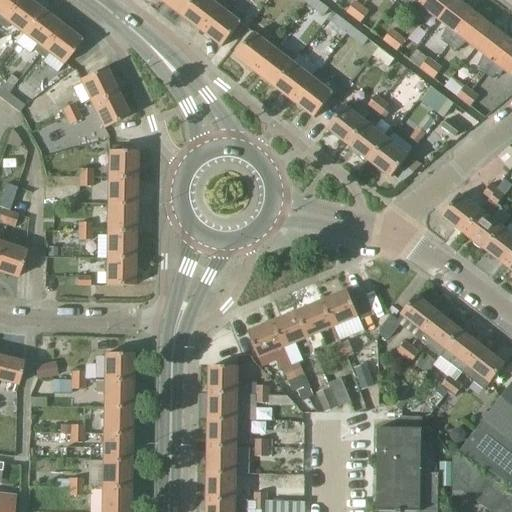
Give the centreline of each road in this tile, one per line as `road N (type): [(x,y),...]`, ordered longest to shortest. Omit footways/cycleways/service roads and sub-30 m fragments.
road 1 (secondary): [(168,511),(176,325)]
road 2 (residential): [(176,325),(0,316)]
road 3 (residential): [(398,238),(409,207),(511,120)]
road 4 (secondary): [(242,151),(198,86),(145,41)]
road 5 (residential): [(511,325),(398,238)]
road 6 (secondary): [(145,41),(181,96),(204,153)]
